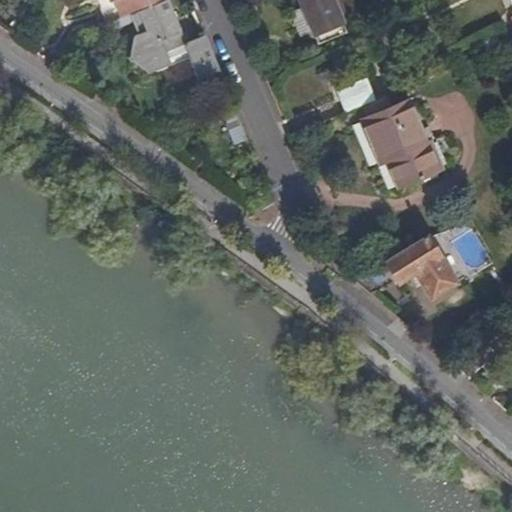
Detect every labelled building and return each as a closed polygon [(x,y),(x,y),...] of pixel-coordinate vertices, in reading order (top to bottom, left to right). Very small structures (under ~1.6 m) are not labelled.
[(112,0),(119,18),(129,14),(163,0),(112,0)] [(219,71),(204,35),(186,42),(181,31),(180,31),(166,0),(163,0),(129,14),(137,33),(135,34),(132,55),(134,61),(150,73),(189,56),(199,80),(219,71)] [(356,8),(352,0),(300,0),(318,42),(346,29),(340,14),(356,8)] [(340,94),(348,111),(365,104),(370,102),(373,101),(366,83),(340,94)] [(394,175),(436,154),(430,141),(426,143),(407,99),(389,106),(385,96),(373,101),(370,102),(375,113),(370,115),(362,119),(381,163),(388,160),(394,175)] [(370,102),(365,104),(370,115),(375,113),(370,102)] [(436,154),(394,175),(400,187),(442,169),(436,154)] [(356,281),(370,294),(396,276),(399,281),(415,270),(432,297),(455,283),(427,236),(394,257),(390,251),(351,277),(356,281)] [(485,343),(454,364),(470,378),(493,351),(485,343)]
